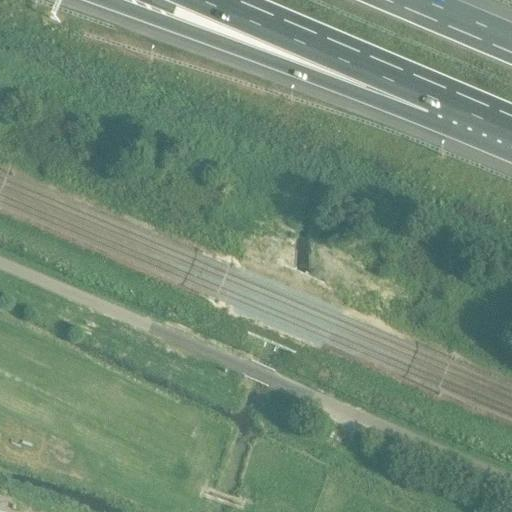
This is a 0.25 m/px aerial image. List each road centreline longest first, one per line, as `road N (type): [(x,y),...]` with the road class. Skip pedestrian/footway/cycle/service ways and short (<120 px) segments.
road 1 (motorway): [(98,0),(432,99)]
road 2 (motorway): [(214,0),(432,99)]
